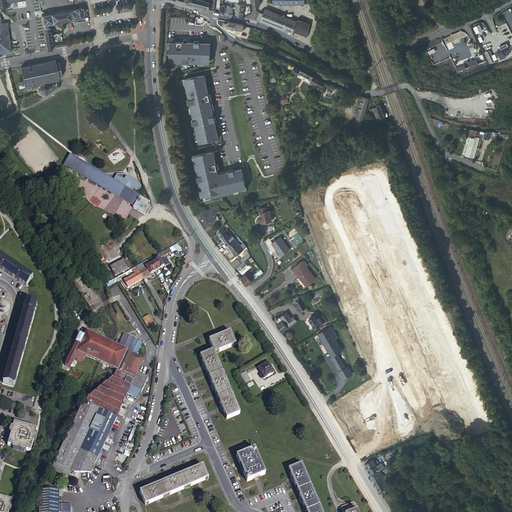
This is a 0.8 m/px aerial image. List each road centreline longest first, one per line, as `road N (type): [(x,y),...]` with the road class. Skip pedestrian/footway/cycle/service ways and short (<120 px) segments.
road 1 (residential): [(494,173),(438,145),(410,85),(373,93),(330,80),(231,38),(213,14)]
road 2 (secondary): [(216,260),(280,344),(381,511)]
road 3 (tertiary): [(511,0),(354,67),(252,23)]
road 4 (secondary): [(150,33),(153,98),(171,183),(208,250)]
road 5 (tertiary): [(0,63),(150,33)]
road 6 (residential): [(123,482),(144,446),(166,353)]
road 7 (unknown): [(123,482),(96,496),(87,481),(126,406)]
